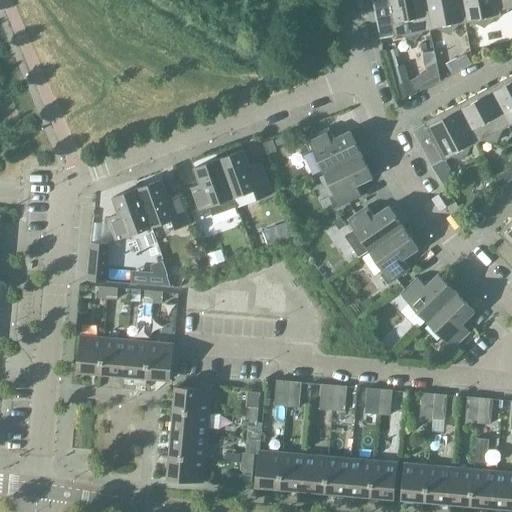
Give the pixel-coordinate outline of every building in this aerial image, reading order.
[(430,31),(424,0),(373,0),(380,39),(394,37),(395,38),(404,36),(414,41),(422,32),(430,31)] [(466,24),(461,0),(424,0),(430,31),(439,29),(450,35),(458,25),(466,24)] [(511,0),(461,0),(466,24),(474,22),(485,28),(493,19),(502,17),(501,11),(511,9),(511,0)] [(511,76),(488,89),(509,127),(511,125),(511,76)] [(457,105),(477,144),(484,140),(496,142),(501,131),(509,127),(488,89),(457,105)] [(477,144),(457,105),(424,123),(425,124),(413,131),(432,167),(444,185),(447,184),(447,166),(445,161),(453,157),(465,159),(470,148),(477,144)] [(313,150),(324,173),(361,155),(350,132),(335,139),(329,128),(304,140),(310,151),(313,150)] [(273,140),(263,143),(267,155),(277,151),(273,140)] [(244,151),(220,159),(234,198),(255,190),(258,200),(273,194),(262,163),(250,167),(244,151)] [(361,155),(324,173),(335,196),(330,198),(335,210),(362,197),(357,186),(373,178),(361,155)] [(234,198),(220,159),(195,168),(201,185),(189,189),(199,217),(211,213),(212,216),(237,208),(233,198),(234,198)] [(511,168),(494,177),(500,188),(510,183),(511,180),(511,168)] [(138,189),(152,228),(173,220),(176,229),(191,224),(180,193),(168,197),(162,180),(138,189)] [(152,228),(138,189),(113,198),(119,215),(108,219),(116,241),(152,228)] [(360,258),(370,251),(404,228),(389,207),(374,217),(367,207),(348,220),(356,231),(346,238),(360,258)] [(511,220),(498,234),(505,241),(495,251),(511,267),(511,220)] [(404,228),(370,251),(384,272),(381,275),(388,285),(411,270),(404,259),(418,249),(404,228)] [(90,266),(89,280),(101,282),(102,267),(90,266)] [(401,294),(427,322),(457,293),(439,275),(426,287),(418,278),(401,294)] [(99,298),(108,299),(109,288),(100,287),(99,298)] [(109,288),(108,299),(117,300),(118,289),(109,288)] [(145,302),(154,303),(155,292),(145,291),(145,302)] [(155,292),(154,303),(163,304),(164,292),(155,292)] [(457,293),(427,322),(454,349),(471,333),(462,324),(475,312),(457,293)] [(78,372),(101,374),(105,338),(81,336),(78,372)] [(127,340),(105,338),(101,374),(124,376),(127,340)] [(124,376),(147,378),(150,342),(127,340),(124,376)] [(174,344),(150,342),(147,378),(170,380),(174,344)] [(274,406),(287,407),(289,382),(277,380),(274,406)] [(289,382),(287,407),(300,408),(302,383),(289,382)] [(320,410),(332,411),(335,386),(322,384),(320,410)] [(335,386),(332,411),(345,412),(347,387),(335,386)] [(176,387),(174,411),(210,414),(212,391),(176,387)] [(365,414),(378,415),(380,390),(368,388),(365,414)] [(378,415),(391,416),(393,391),(380,390),(378,415)] [(420,418),(433,419),(435,394),(423,393),(420,418)] [(435,394),(433,419),(445,421),(448,395),(435,394)] [(466,422),(478,423),(480,398),(468,397),(466,422)] [(480,398),(478,423),(491,425),(493,399),(480,398)] [(246,417),(258,418),(259,409),(247,408),(246,417)] [(174,411),(172,433),(208,437),(210,414),(174,411)] [(258,418),(246,417),(245,426),(257,427),(258,418)] [(170,456),(206,459),(208,437),(172,433),(170,456)] [(257,487),(280,489),(283,453),(260,451),(257,487)] [(242,462),(254,463),(255,454),(243,453),(242,462)] [(280,489),(303,491),(306,455),(283,453),(280,489)] [(303,491),(326,493),(329,457),(306,455),(303,491)] [(206,459),(170,456),(168,479),(204,483),(206,459)] [(351,459),(329,457),(326,493),(348,495),(351,459)] [(348,495),(371,497),(374,461),(351,459),(348,495)] [(374,461),(371,497),(394,499),(397,463),(374,461)] [(241,471),(253,472),(254,463),(242,462),(241,471)] [(402,500),(426,502),(429,466),(405,464),(402,500)] [(426,502),(448,504),(451,468),(429,466),(426,502)] [(448,504),(471,506),(474,470),(451,468),(448,504)] [(471,506),(494,508),(497,472),(474,470),(471,506)] [(494,508),(511,509),(511,473),(497,472),(494,508)]
